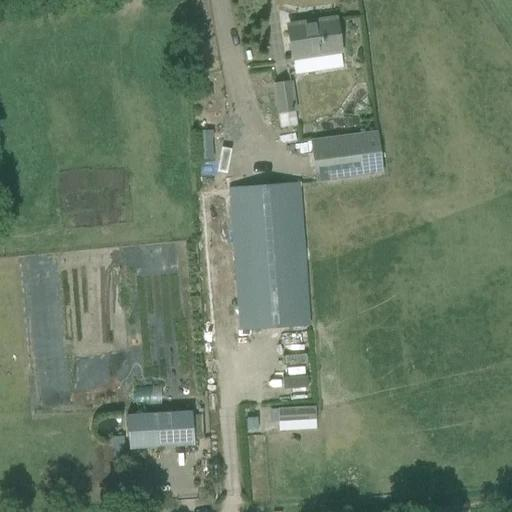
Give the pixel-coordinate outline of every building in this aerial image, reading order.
[(291,59),(292,59),(295,75),(341,68),(334,21),(287,28),(291,59)] [(274,86),(278,114),(280,128),(296,126),(290,84),(274,86)] [(195,132),(197,149),(214,147),(212,131),(195,132)] [(376,132),(309,140),(315,183),(382,175),(376,132)] [(308,326),(300,214),(298,186),(229,190),(239,331),(308,326)] [(193,446),(192,426),(191,413),(126,417),(128,450),(193,446)]
